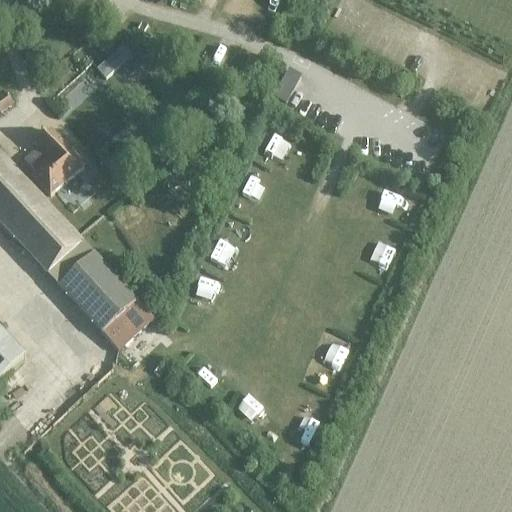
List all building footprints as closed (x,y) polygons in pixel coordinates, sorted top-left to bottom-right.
[(107,7),(97,0),(65,0),(97,22),(107,7)] [(133,55),(126,46),(104,64),(112,73),(133,55)] [(287,103),(302,74),(286,65),(270,95),(287,103)] [(4,94),(0,97),(0,113),(0,114),(13,104),(4,94)] [(49,198),(83,169),(50,131),(33,146),(37,150),(24,162),(34,174),(30,177),(49,198)] [(153,321),(0,155),(0,226),(118,353),(153,321)] [(151,328),(124,354),(134,365),(161,339),(151,328)] [(0,333),(0,381),(24,359),(0,333)]
